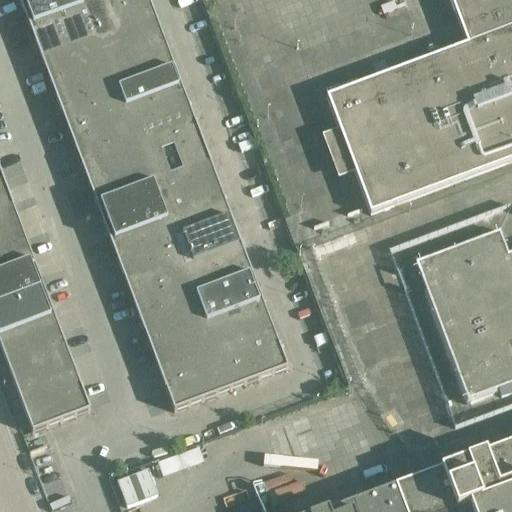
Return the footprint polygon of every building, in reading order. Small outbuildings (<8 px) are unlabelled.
[(18,0),(82,169),(81,169),(82,171),(83,170),(96,206),(95,206),(96,208),(96,207),(165,391),(164,391),(165,392),(166,392),(174,414),(288,371),(280,349),(281,349),(280,348),(279,348),(211,165),(211,164),(211,163),(210,163),(197,127),(197,126),(196,126),(148,0),(18,0)] [(511,0),(449,0),(467,46),(511,29),(511,0)] [(511,29),(467,46),(327,100),(370,216),(511,162),(511,29)] [(0,348),(33,435),(90,413),(82,391),(83,391),(83,390),(82,390),(13,207),(14,206),(13,205),(0,172),(0,348)] [(500,234),(416,265),(467,403),(511,386),(511,255),(508,257),(500,234)] [(511,511),(511,446),(395,490),(402,511),(511,511)] [(148,472),(117,484),(127,509),(158,498),(148,472)] [(402,511),(395,490),(337,511),(402,511)]
